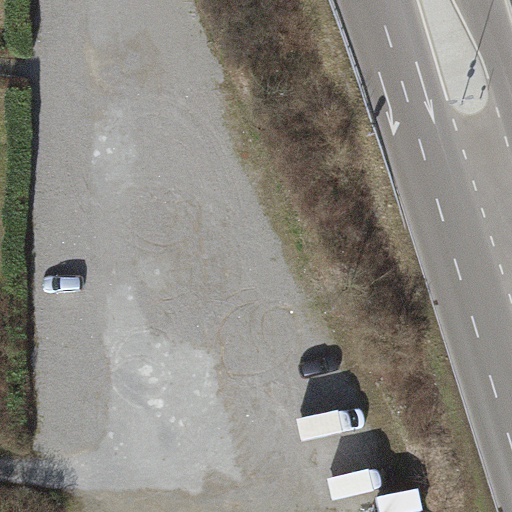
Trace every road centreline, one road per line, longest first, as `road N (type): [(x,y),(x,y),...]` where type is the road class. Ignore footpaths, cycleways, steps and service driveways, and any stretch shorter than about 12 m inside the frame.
road 1 (motorway): [(361,0),(448,232)]
road 2 (primary): [(384,0),(448,232)]
road 3 (primary): [(448,232),(511,429)]
